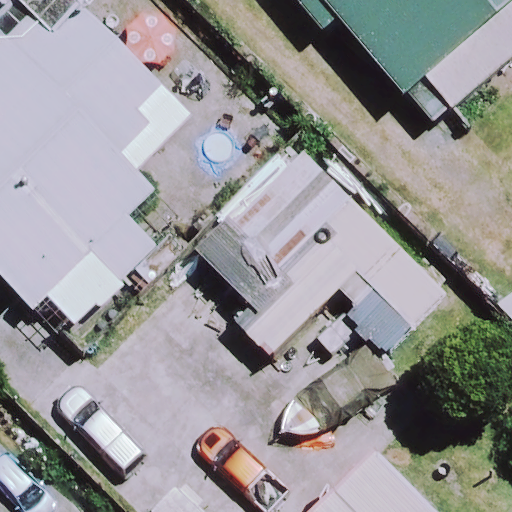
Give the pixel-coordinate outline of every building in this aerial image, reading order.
[(0,0),(0,22),(19,0),(0,0)] [(511,0),(279,0),(317,43),(330,33),(395,109),(415,92),(446,128),(511,71),(511,0)] [(79,21),(54,45),(27,17),(0,43),(0,290),(58,350),(177,234),(106,161),(162,107),(79,21)] [(440,305),(286,151),(181,256),(278,353),(337,293),(395,350),(440,305)] [(337,511),(323,498),(309,511),(337,511)]
